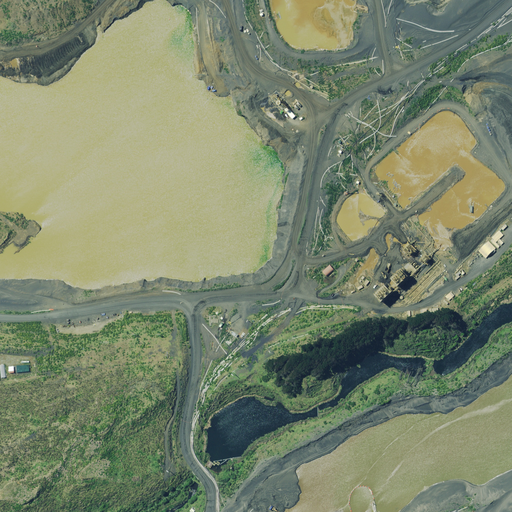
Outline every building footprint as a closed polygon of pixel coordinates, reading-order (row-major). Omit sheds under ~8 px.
[(276,143),(257,141),(258,130),(256,130),(254,141),(253,149),(253,151),(268,154),(268,151),(273,152),(273,154),(278,155),(279,151),(275,151),(276,143)] [(504,235),(500,231),(493,238),(494,239),(491,241),(499,248),(502,245),(498,241),(504,235)] [(417,250),(411,245),(406,250),(412,256),(417,250)] [(482,252),(475,259),(471,263),(472,265),(483,253),(485,252),(484,250),(483,251),(482,252)] [(482,252),(481,251),(480,250),(473,257),(475,259),(482,252)] [(432,259),(427,253),(424,256),(425,258),(425,259),(428,262),(432,259)] [(377,295),(385,303),(421,267),(415,261),(407,269),(407,270),(407,271),(408,272),(403,277),(399,273),(393,279),(396,283),(391,287),(388,284),(377,295)] [(335,270),(331,265),(323,271),(327,276),(335,270)] [(368,280),(376,270),(374,269),(370,274),(369,273),(366,277),(364,276),(360,282),(364,285),(365,284),(367,286),(370,281),(368,280)]
